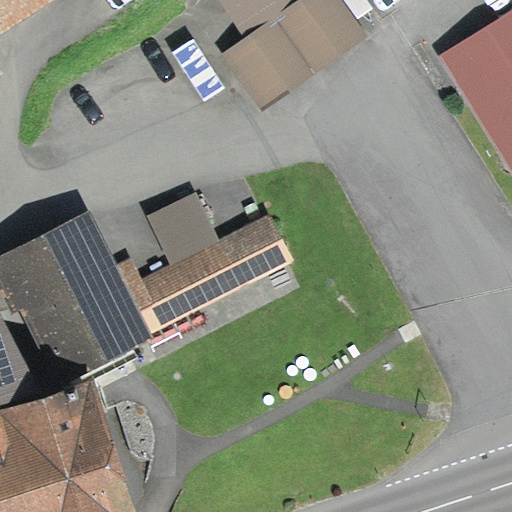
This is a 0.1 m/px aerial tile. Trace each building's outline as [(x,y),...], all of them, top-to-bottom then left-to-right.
[(0,0),(0,15),(23,0),(0,0)] [(336,0),(242,0),(263,31),(228,56),(261,103),(360,33),(336,0)] [(511,20),(452,57),(511,153),(511,20)] [(63,368),(155,321),(140,289),(128,265),(109,275),(83,223),(9,260),(63,368)] [(267,225),(140,289),(155,321),(283,257),(267,225)] [(0,511),(125,511),(86,390),(36,406),(23,367),(0,322),(0,511)]
